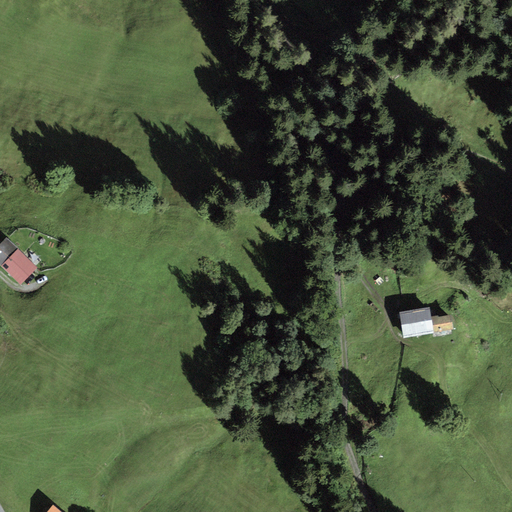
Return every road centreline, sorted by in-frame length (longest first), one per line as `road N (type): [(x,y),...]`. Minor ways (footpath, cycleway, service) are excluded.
road 1 (track): [(255,0),(295,58),(331,150),(345,432),(371,511)]
road 2 (track): [(271,0),(322,47),(379,72),(440,140),(511,171)]
